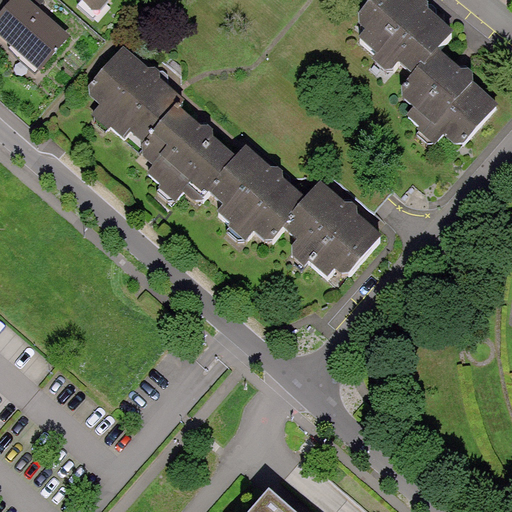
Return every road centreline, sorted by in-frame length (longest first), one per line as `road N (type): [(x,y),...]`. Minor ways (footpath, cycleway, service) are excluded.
road 1 (unclassified): [(303,389),(0,127)]
road 2 (residential): [(511,152),(303,389)]
road 3 (unclassified): [(443,511),(303,389)]
